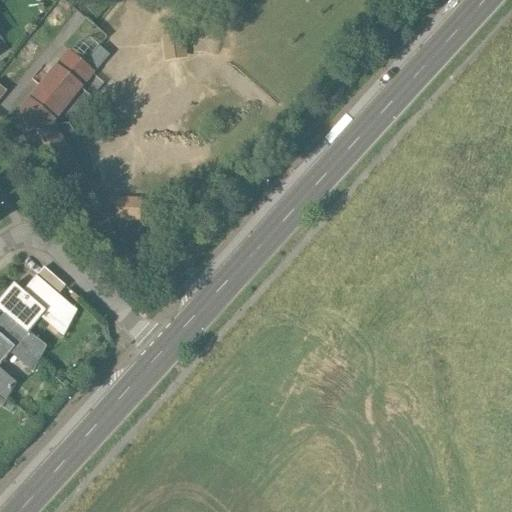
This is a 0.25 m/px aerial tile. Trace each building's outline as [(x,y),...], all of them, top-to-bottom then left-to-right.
[(183,34),(162,36),(165,61),(186,58),(183,34)] [(47,141),(61,122),(103,68),(99,65),(78,51),(22,121),(47,141)] [(0,81),(0,103),(9,87),(0,81)] [(61,122),(47,141),(77,191),(96,181),(61,122)] [(0,224),(8,219),(0,205),(0,224)] [(56,264),(48,273),(69,290),(76,281),(56,264)] [(69,290),(48,273),(35,289),(27,282),(10,301),(17,307),(40,326),(51,313),(75,332),(89,306),(69,290)] [(40,326),(17,307),(4,323),(0,319),(0,354),(9,361),(20,347),(44,366),(58,340),(40,326)] [(9,361),(0,354),(0,391),(14,402),(27,376),(9,361)]
